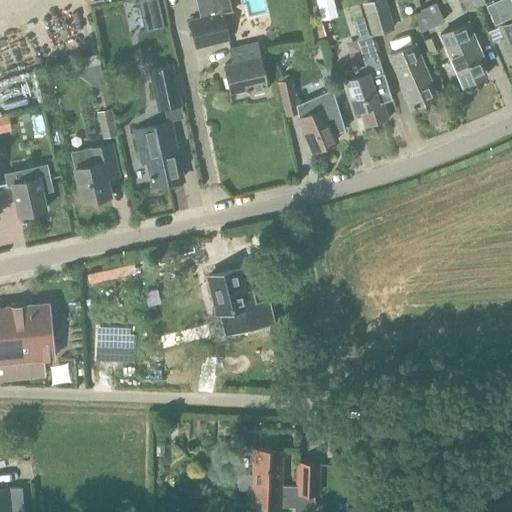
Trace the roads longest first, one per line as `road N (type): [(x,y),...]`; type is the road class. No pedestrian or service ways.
road 1 (unclassified): [(0,267),(391,167),(511,122)]
road 2 (unclassified): [(0,388),(344,398),(511,392)]
